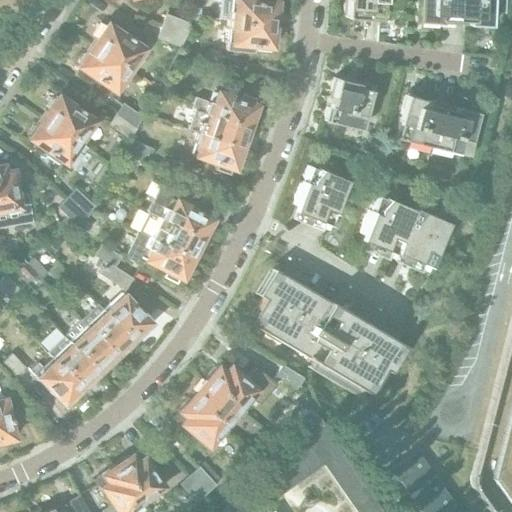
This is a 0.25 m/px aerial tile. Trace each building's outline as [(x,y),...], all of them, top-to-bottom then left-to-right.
[(228,0),(226,20),(270,25),(271,17),(272,14),(273,8),(272,5),(272,2),(271,2),(271,0),(256,0),(257,1),(251,0),(228,0)] [(379,19),(379,0),(342,0),(341,17),(379,19)] [(415,0),(414,22),(451,24),(452,0),(415,0)] [(452,0),(451,24),(488,26),(489,0),(452,0)] [(199,16),(200,8),(188,7),(187,15),(199,16)] [(159,26),(185,35),(187,22),(187,16),(178,13),(177,18),(163,13),(159,26)] [(270,25),(226,20),(224,41),(251,44),(251,50),(266,52),(266,47),(267,47),(268,44),(269,42),(270,36),(269,33),(270,25)] [(89,45),(126,70),(141,48),(137,45),(139,43),(125,34),(123,37),(104,24),(102,26),(99,28),(95,34),(95,37),(89,45)] [(178,46),(185,35),(159,26),(155,38),(178,46)] [(126,70),(89,45),(84,52),(81,54),(77,60),(77,63),(75,66),(108,88),(109,86),(113,88),(126,70)] [(224,67),(227,56),(202,50),(199,61),(224,67)] [(158,86),(151,80),(149,83),(141,77),(139,79),(155,90),(158,86)] [(358,130),(369,87),(332,78),(322,121),(358,130)] [(207,114),(244,126),(247,119),(249,117),(251,112),(251,109),(252,106),(251,105),(253,99),(238,93),(235,98),(215,91),(211,103),(193,97),(189,107),(207,114)] [(393,138),(428,147),(439,104),(403,95),(393,138)] [(40,117),(77,142),(90,123),(86,120),(87,118),(55,96),(53,98),(50,100),(46,106),(45,109),(40,117)] [(113,114),(134,128),(140,116),(121,103),(113,114)] [(439,104),(428,147),(464,156),(475,112),(439,104)] [(127,139),(128,139),(134,128),(113,114),(106,124),(127,139)] [(195,132),(237,147),(240,140),(242,138),(244,132),(244,129),(244,126),(207,114),(203,125),(197,124),(195,132)] [(77,142),(40,117),(35,125),(32,126),(27,133),(27,136),(26,138),(44,151),(42,155),(56,164),(58,161),(62,164),(63,162),(71,168),(74,165),(77,162),(79,159),(80,155),(85,148),(85,147),(77,142)] [(235,155),(237,147),(195,132),(192,141),(196,143),(192,156),(213,163),(211,169),(227,175),(229,168),(230,168),(231,165),(233,163),(235,158),(235,155)] [(121,151),(143,161),(146,162),(151,149),(128,139),(127,139),(121,151)] [(87,143),(85,147),(85,148),(101,158),(104,155),(87,143)] [(146,162),(143,161),(139,169),(148,173),(152,164),(146,162)] [(0,226),(30,221),(25,193),(16,195),(13,178),(11,178),(8,164),(0,165),(0,226)] [(324,223),(343,180),(330,175),(330,176),(306,166),(290,204),(291,205),(291,204),(300,208),(299,212),(324,223)] [(148,215),(198,238),(201,232),(204,230),(206,225),(206,222),(208,219),(207,218),(210,212),(197,205),(194,210),(179,202),(183,193),(160,182),(145,213),(148,215)] [(85,217),(91,207),(91,205),(73,188),(64,198),(85,217)] [(391,252),(409,209),(398,204),(397,205),(374,195),(363,221),(357,234),(358,234),(358,233),(367,237),(366,241),(391,252)] [(74,225),(85,217),(64,198),(55,207),(65,216),(73,224),(74,225)] [(409,209),(391,252),(392,252),(394,246),(402,250),(400,254),(426,265),(425,266),(426,266),(445,222),(432,217),(432,219),(409,209)] [(197,241),(198,238),(148,215),(139,233),(188,258),(191,251),(194,249),(196,244),(197,241)] [(63,231),(73,224),(65,216),(58,223),(63,231)] [(188,258),(139,233),(137,232),(124,258),(141,267),(143,263),(163,273),(161,277),(173,283),(177,277),(177,278),(179,275),(181,273),(184,268),(184,265),(188,258)] [(104,262),(113,267),(119,256),(99,244),(92,255),(104,262)] [(31,257),(25,263),(35,274),(37,275),(40,279),(46,273),(31,257)] [(131,278),(113,267),(104,262),(97,273),(123,290),(131,278)] [(24,263),(16,271),(26,282),(35,274),(25,263),(24,263)] [(358,398),(396,334),(345,304),(341,311),(275,272),(245,323),(291,349),(312,362),(308,368),(358,398)] [(17,289),(3,274),(0,276),(0,291),(7,299),(17,289)] [(103,311),(129,339),(130,338),(134,337),(139,332),(141,328),(147,322),(120,295),(103,311)] [(129,339),(103,311),(96,304),(92,308),(99,315),(91,322),(89,319),(83,325),(112,355),(117,350),(121,349),(127,344),(128,340),(129,339)] [(111,356),(112,355),(83,325),(78,320),(62,336),(67,341),(66,342),(95,371),(100,367),(104,366),(110,361),(111,356)] [(25,369),(10,352),(1,342),(0,342),(0,361),(15,378),(25,369)] [(94,372),(95,371),(66,342),(50,358),(79,387),(83,383),(87,382),(93,377),(94,372)] [(77,388),(79,387),(50,358),(41,367),(36,362),(28,370),(29,372),(60,405),(66,399),(70,398),(76,393),(77,388)] [(203,380),(236,407),(252,388),(242,379),(244,377),(235,369),(233,372),(226,366),(221,373),(214,367),(203,380)] [(301,378),(280,366),(274,376),(294,389),(301,378)] [(18,395),(7,375),(0,379),(0,386),(8,400),(18,395)] [(236,408),(236,407),(203,380),(187,399),(224,429),(239,411),(236,408)] [(224,429),(187,399),(176,412),(183,417),(178,424),(185,430),(183,431),(193,439),(194,437),(205,446),(220,427),(223,430),(224,429)] [(0,441),(4,441),(6,438),(9,438),(9,436),(13,435),(9,417),(4,418),(0,404),(0,441)] [(326,438),(315,422),(314,421),(310,419),(307,418),(303,419),(300,422),(298,425),(298,429),(300,433),(308,444),(300,449),(303,453),(326,438)] [(414,453),(390,470),(391,471),(403,488),(417,509),(413,511),(455,511),(435,482),(427,471),(415,453),(414,453)] [(113,465),(140,502),(161,487),(153,476),(155,474),(148,464),(145,465),(139,458),(132,463),(127,455),(113,465)] [(219,479),(203,461),(198,466),(214,484),(219,479)] [(126,511),(140,502),(113,465),(99,475),(104,482),(97,487),(103,496),(101,497),(109,508),(111,507),(114,511),(126,511)] [(186,475),(204,494),(214,485),(196,466),(186,475)] [(204,494),(186,475),(177,484),(194,503),(204,494)] [(86,511),(77,494),(66,500),(72,511),(86,511)] [(271,511),(270,510),(267,511),(264,511),(261,507),(270,501),(268,498),(249,511),(271,511)]
